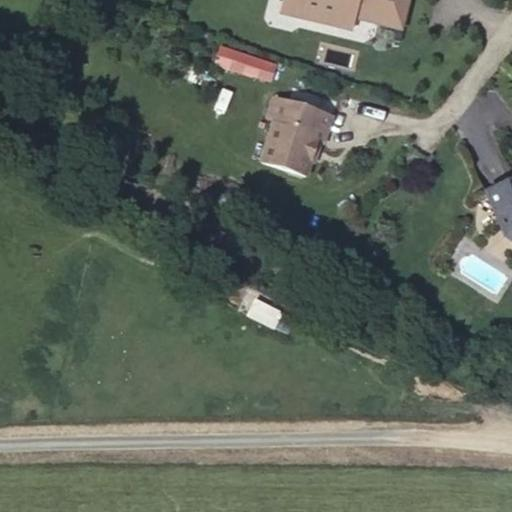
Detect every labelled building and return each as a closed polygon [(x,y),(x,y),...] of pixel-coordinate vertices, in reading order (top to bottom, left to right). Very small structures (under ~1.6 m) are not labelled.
[(283,0),(283,2),(298,5),(295,17),(337,27),(340,15),(352,18),(400,30),(407,0),(283,0)] [(298,5),(283,2),(280,14),(295,17),(298,5)] [(352,18),(340,15),(337,27),(349,30),(352,18)] [(241,72),(266,80),(270,66),(245,59),(241,72)] [(331,117),(271,98),(266,117),(274,119),(261,163),(305,177),(312,156),(310,153),(313,142),(322,144),(331,117)] [(511,180),(485,192),(504,237),(511,241),(511,180)] [(280,318),(268,310),(260,322),(272,330),(280,318)]
